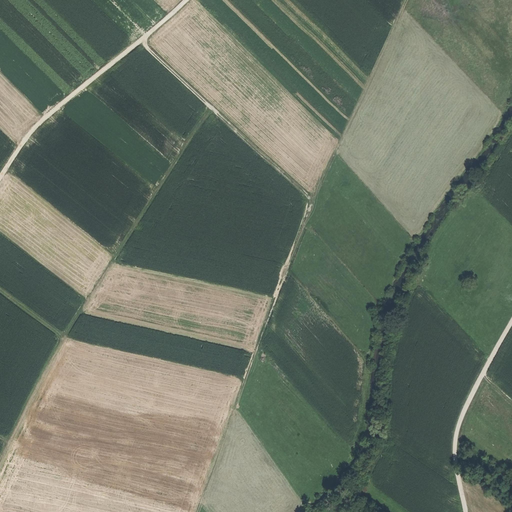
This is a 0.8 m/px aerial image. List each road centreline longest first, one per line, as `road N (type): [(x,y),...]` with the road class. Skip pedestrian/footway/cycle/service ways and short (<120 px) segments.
road 1 (track): [(0,461),(67,333),(210,106),(143,39)]
road 2 (track): [(210,106),(312,198),(196,511)]
road 3 (track): [(187,0),(48,113),(0,178)]
road 4 (track): [(465,511),(454,454),(459,420),(511,325)]
